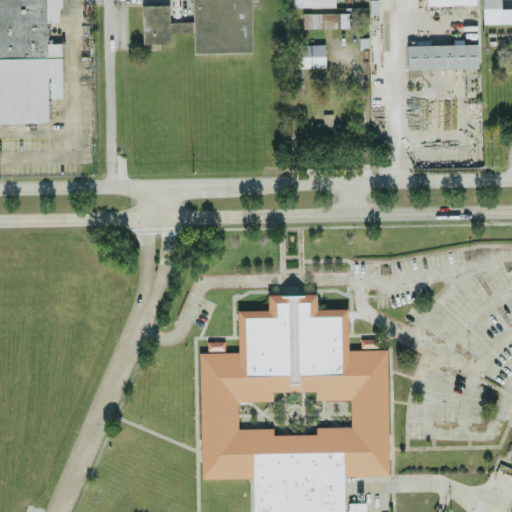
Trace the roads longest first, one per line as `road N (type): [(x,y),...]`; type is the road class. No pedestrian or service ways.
road 1 (residential): [(0,219),(511,208)]
road 2 (residential): [(511,175),(257,182)]
road 3 (residential): [(61,511),(147,299)]
road 4 (residential): [(149,185),(0,186)]
